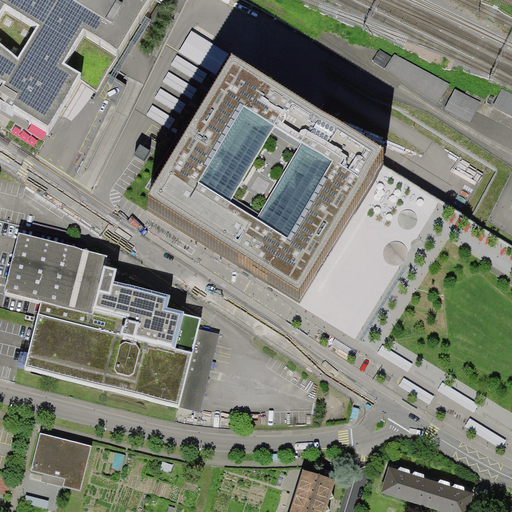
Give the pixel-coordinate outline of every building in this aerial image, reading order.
[(0,0),(0,109),(13,117),(16,112),(47,131),(78,80),(96,90),(148,0),(0,0)] [(313,122),(232,72),(155,198),(147,211),(299,304),(341,237),(371,188),(384,166),(331,133),(313,122)] [(458,92),(450,109),(469,118),(477,102),(458,92)] [(107,260),(19,237),(4,297),(41,306),(25,369),(179,409),(184,391),(190,393),(204,339),(197,337),(201,320),(183,315),(168,311),(171,300),(101,282),(107,260)] [(413,364),(382,345),(378,353),(409,371),(413,364)] [(434,396),(404,378),(400,386),(429,404),(434,396)] [(478,404),(442,382),(438,389),(473,411),(478,404)] [(505,441),(470,418),(465,425),(500,448),(505,441)] [(93,444),(41,432),(32,470),(65,478),(63,486),(81,490),(93,444)] [(411,477),(389,470),(382,493),(444,511),(465,511),(471,495),(451,489),(411,477)] [(304,472),(290,511),(325,511),(328,505),(335,482),(304,472)]
